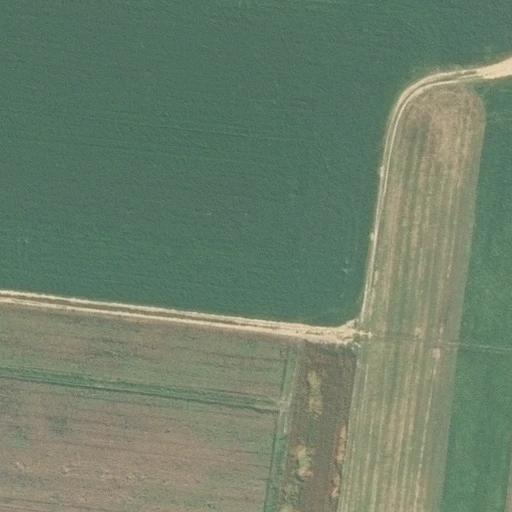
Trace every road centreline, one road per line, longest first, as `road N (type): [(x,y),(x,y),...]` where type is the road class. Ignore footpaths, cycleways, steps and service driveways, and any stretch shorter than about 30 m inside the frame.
road 1 (track): [(0,309),(355,349),(393,115),(411,89),(431,80),(511,73)]
road 2 (track): [(341,511),(355,349)]
